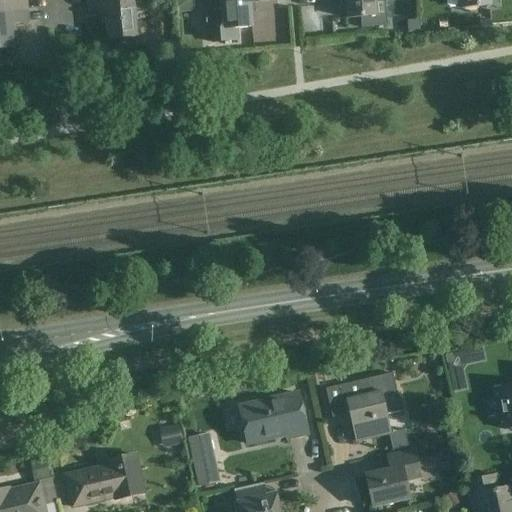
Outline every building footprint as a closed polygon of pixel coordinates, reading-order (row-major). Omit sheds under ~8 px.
[(0,0),(0,12),(28,10),(26,0),(14,0),(9,0),(8,0),(0,0)] [(267,0),(207,0),(208,8),(204,12),(205,25),(210,29),(211,43),(238,41),(237,27),(252,26),(250,2),(267,0)] [(374,0),(345,0),(347,17),(375,15),(374,0)] [(136,36),(133,2),(87,5),(88,16),(105,15),(107,38),(136,36)] [(28,10),(0,12),(0,48),(13,47),(11,33),(11,23),(28,22),(28,10)] [(483,346),(445,353),(453,393),(469,390),(464,366),(486,362),(483,346)] [(402,412),(393,374),(326,389),(332,418),(350,414),(356,442),(391,434),(386,415),(402,412)] [(511,386),(498,389),(505,430),(511,428),(511,386)] [(308,435),(298,394),(239,407),(248,446),(287,437),(288,440),(308,435)] [(179,426),(158,430),(162,449),(182,444),(179,426)] [(219,483),(208,434),(188,439),(198,488),(219,483)] [(420,477),(414,451),(388,457),(391,471),(367,476),(374,507),(409,499),(405,481),(420,477)] [(145,494),(136,456),(106,463),(107,466),(65,476),(73,508),(115,498),(115,501),(145,494)] [(45,458),(29,462),(34,482),(49,478),(45,458)] [(511,511),(511,487),(498,491),(494,475),(467,482),(470,498),(475,497),(478,511),(511,511)] [(265,495),(263,484),(235,490),(238,503),(234,503),(235,511),(280,511),(276,493),(265,495)] [(44,511),(39,486),(20,490),(20,493),(7,496),(5,491),(0,491),(0,511),(44,511)]
